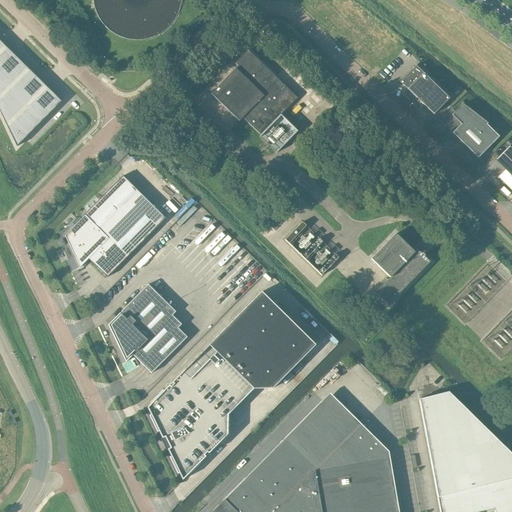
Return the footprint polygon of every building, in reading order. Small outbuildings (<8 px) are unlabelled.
[(0,41),(0,112),(16,147),(61,102),(0,41)] [(237,66),(211,94),(210,94),(239,121),(242,118),(260,135),(296,98),(247,50),(234,63),(237,66)] [(433,115),(449,99),(433,82),(416,65),(400,82),(416,98),(433,115)] [(487,125),(488,124),(463,104),(452,115),(461,124),(453,133),(479,158),(499,137),(487,125)] [(131,132),(139,139),(142,136),(134,129),(131,132)] [(498,177),(511,191),(511,149),(509,146),(495,160),(505,170),(498,177)] [(107,278),(165,219),(122,176),(83,216),(84,216),(65,236),(80,268),(88,259),(107,278)] [(284,240),(321,275),(321,276),(338,258),(335,254),(318,272),(305,259),(322,242),(318,238),(302,256),(289,243),(306,226),(302,222),(284,240)] [(389,277),(374,292),(387,305),(429,262),(416,249),(413,252),(395,234),(370,259),(389,277)] [(151,374),(187,338),(177,328),(181,325),(172,316),(175,312),(148,285),(111,322),(113,323),(111,326),(123,350),(120,352),(126,363),(133,355),(151,374)] [(273,389),(315,346),(261,292),(172,383),(173,384),(170,387),(169,386),(163,391),(163,390),(152,402),(147,408),(150,415),(149,416),(157,432),(158,432),(162,439),(165,437),(170,448),(167,450),(171,457),(169,457),(177,474),(179,473),(182,480),(188,475),(189,476),(201,463),(200,462),(205,457),(204,455),(207,453),(208,454),(227,435),(228,415),(253,389),(273,389)] [(439,511),(478,511),(479,511),(493,508),(494,511),(511,511),(511,454),(448,392),(419,400),(439,511)] [(361,425),(354,432),(322,401),(285,439),(283,441),(280,443),(245,479),(224,500),(223,501),(221,503),(219,505),(212,511),(398,511),(398,509),(397,505),(397,503),(388,452),(386,450),(384,448),(361,425)]
